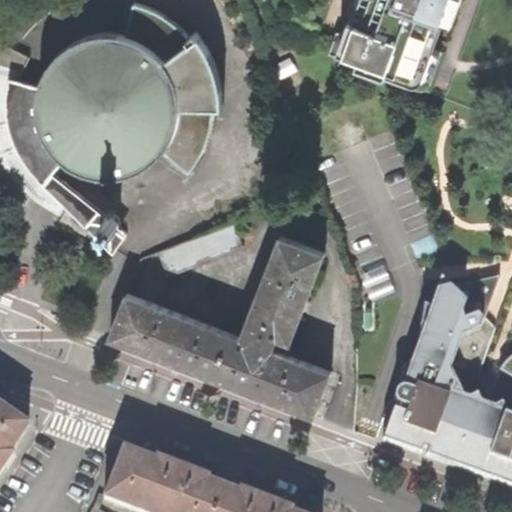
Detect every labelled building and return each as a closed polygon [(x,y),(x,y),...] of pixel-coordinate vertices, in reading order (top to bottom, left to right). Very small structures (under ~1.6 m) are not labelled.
[(356,3),(339,49),(421,78),(448,0),(368,0),(366,7),(356,3)] [(133,2),(125,34),(104,33),(84,37),(65,47),(51,62),(44,74),(39,86),(21,82),(17,108),(21,129),(27,145),(36,162),(49,176),(119,245),(130,232),(125,228),(126,227),(125,219),(119,214),(112,215),(111,216),(56,168),(63,160),(77,169),(95,175),(123,175),(142,168),(163,152),(188,174),(199,159),(208,136),(213,121),(214,108),(222,107),(221,85),(216,65),(208,47),(200,37),(196,32),(190,35),(176,23),(161,14),(147,7),(133,2)] [(287,22),(317,34),(321,24),(290,12),(287,22)] [(235,223),(159,253),(168,278),(244,247),(235,223)] [(241,337),(270,347),(274,335),(292,341),(309,295),(326,249),(279,232),(241,337)] [(511,387),(504,391),(508,402),(505,413),(479,404),(466,373),(500,277),(438,291),(402,389),(396,391),(393,394),(393,397),(395,402),(409,408),(407,415),(395,411),(383,441),(511,487),(511,387)] [(241,337),(128,295),(111,340),(163,360),(224,382),(241,337)] [(332,370),(270,347),(241,337),(224,382),(267,398),(315,416),(332,370)] [(0,465),(27,425),(0,405),(0,465)] [(122,448),(103,499),(138,511),(210,511),(220,486),(174,468),(122,448)] [(289,511),(275,507),(220,486),(210,511),(289,511)]
